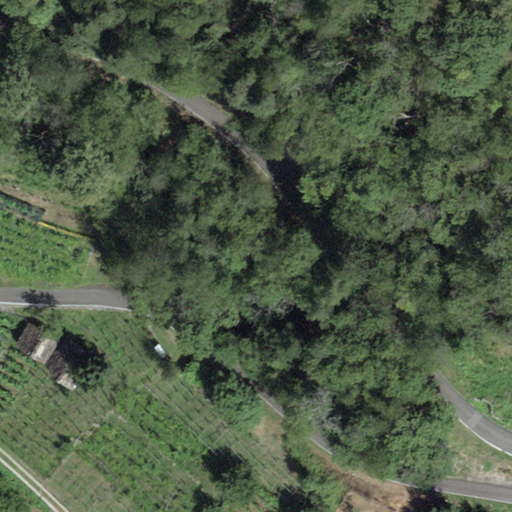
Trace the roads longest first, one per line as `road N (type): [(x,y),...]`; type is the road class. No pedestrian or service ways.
road 1 (tertiary): [(511,442),(467,411),(273,175),(222,129),(145,75),(0,14)]
road 2 (tertiary): [(0,295),(146,305),(366,466),(511,499)]
